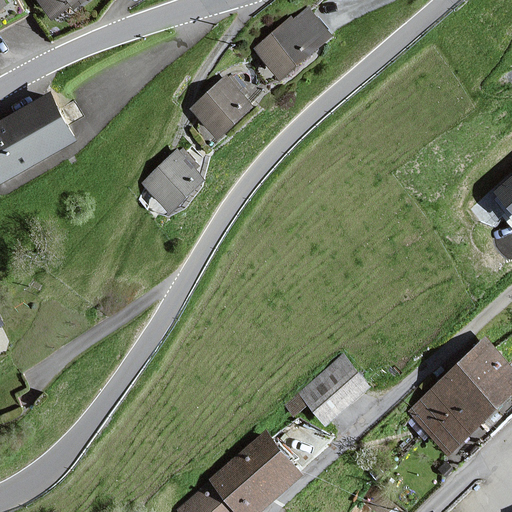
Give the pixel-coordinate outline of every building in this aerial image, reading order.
[(42,0),(55,17),(73,3),(77,7),(86,0),(42,0)] [(331,36),(308,10),(293,23),(291,20),(260,47),(285,76),(331,36)] [(196,108),(221,137),(255,108),(230,79),(196,108)] [(53,95),(0,125),(0,177),(4,184),(79,141),(53,95)] [(147,183),(174,212),(206,182),(179,153),(147,183)] [(511,179),(498,191),(511,207),(511,179)] [(511,370),(486,343),(413,409),(452,452),(511,397),(511,370)] [(369,386),(343,357),(302,394),(328,423),(369,386)] [(217,478),(185,506),(190,511),(245,511),(247,511),(255,511),(304,469),(268,429),(216,476),(217,478)]
